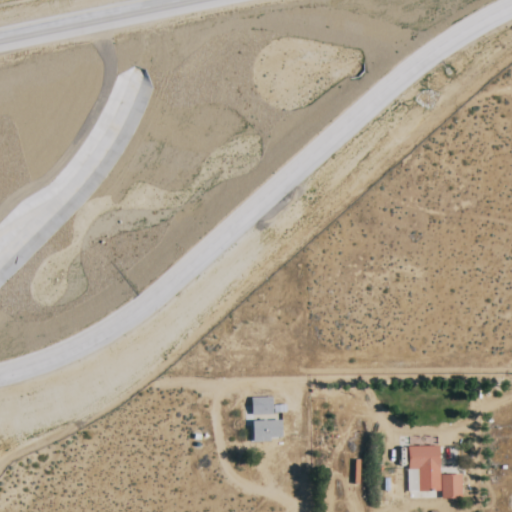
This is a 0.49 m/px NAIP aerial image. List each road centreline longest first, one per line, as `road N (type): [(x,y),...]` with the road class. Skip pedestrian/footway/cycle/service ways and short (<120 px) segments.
road 1 (motorway): [(0,375),(73,351),(140,310),(401,76),(511,4)]
road 2 (motorway): [(5,36),(180,0)]
